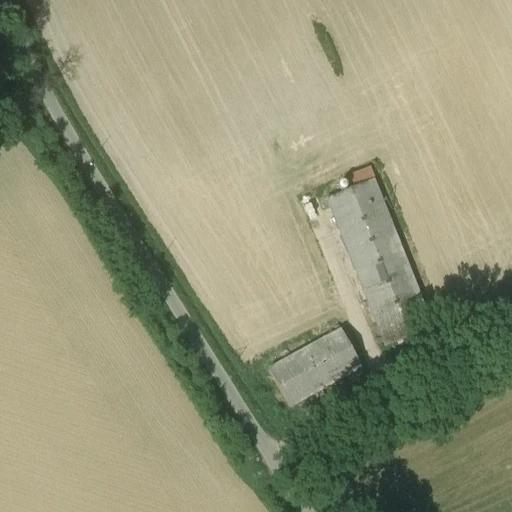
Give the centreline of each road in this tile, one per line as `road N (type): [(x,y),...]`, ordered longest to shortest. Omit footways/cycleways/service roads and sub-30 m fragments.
road 1 (unclassified): [(269,456),(43,95),(0,0)]
road 2 (unclassified): [(269,456),(511,324)]
